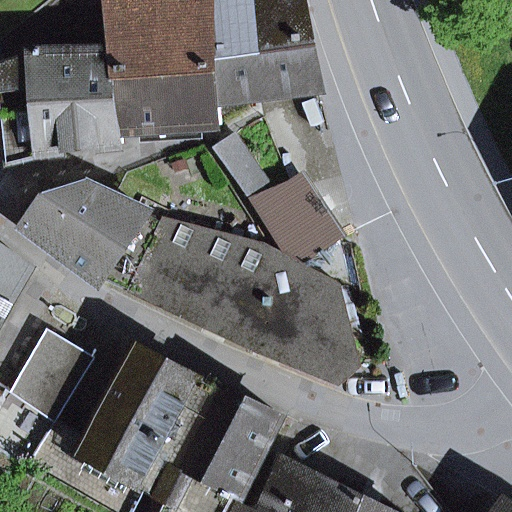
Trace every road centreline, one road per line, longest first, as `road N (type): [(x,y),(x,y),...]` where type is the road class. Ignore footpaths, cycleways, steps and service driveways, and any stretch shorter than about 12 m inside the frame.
road 1 (residential): [(0,228),(107,307),(385,428),(458,430),(511,412)]
road 2 (primary): [(374,0),(422,143),(511,301)]
